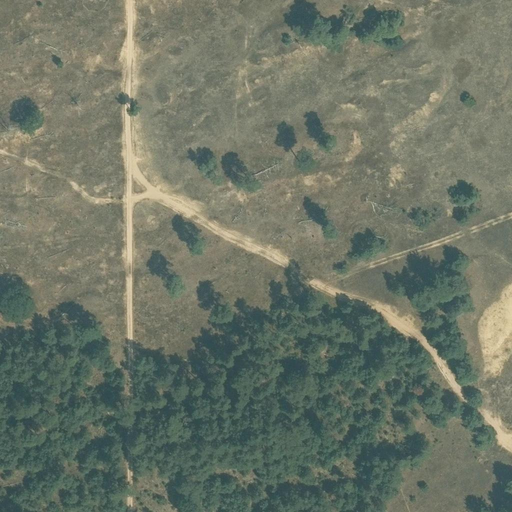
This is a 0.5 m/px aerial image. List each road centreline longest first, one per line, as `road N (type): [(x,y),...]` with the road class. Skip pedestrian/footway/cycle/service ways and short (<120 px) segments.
road 1 (unknown): [(157,191),(212,228),(274,254),(321,293),(409,330),(511,444)]
road 2 (track): [(133,167),(130,511)]
road 3 (unknown): [(0,159),(128,208),(157,191)]
road 4 (track): [(131,0),(133,167)]
